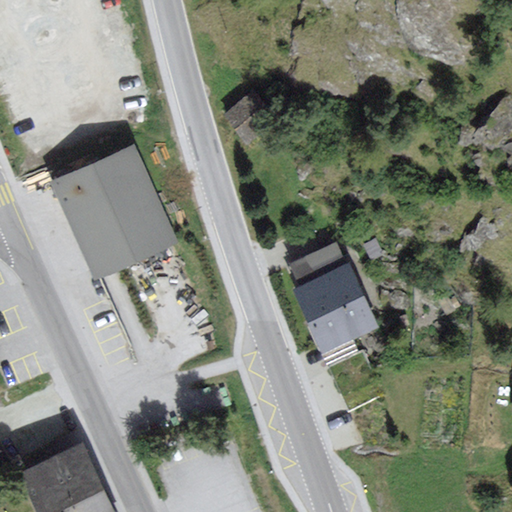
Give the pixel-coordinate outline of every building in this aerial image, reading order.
[(274,119),(253,92),(227,112),(248,139),(274,119)] [(170,243),(132,152),(49,186),(86,277),(170,243)] [(372,328),(344,255),(288,276),(316,350),(372,328)] [(382,394),(362,351),(331,366),(351,408),(382,394)] [(107,511),(82,452),(19,479),(32,511),(107,511)]
